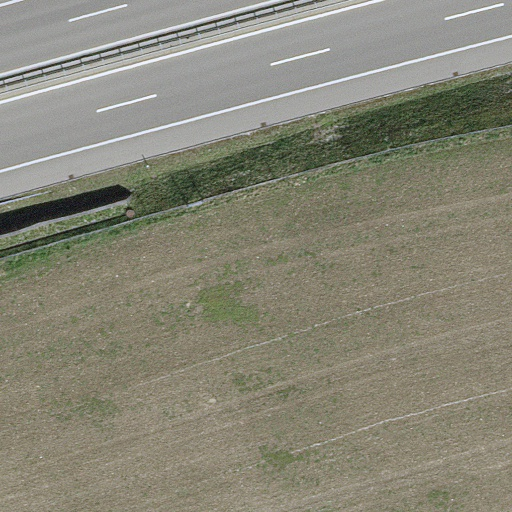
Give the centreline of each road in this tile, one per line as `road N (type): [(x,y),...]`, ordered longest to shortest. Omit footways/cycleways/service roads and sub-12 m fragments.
road 1 (motorway): [(0,136),(511,2)]
road 2 (motorway): [(148,0),(0,40)]
